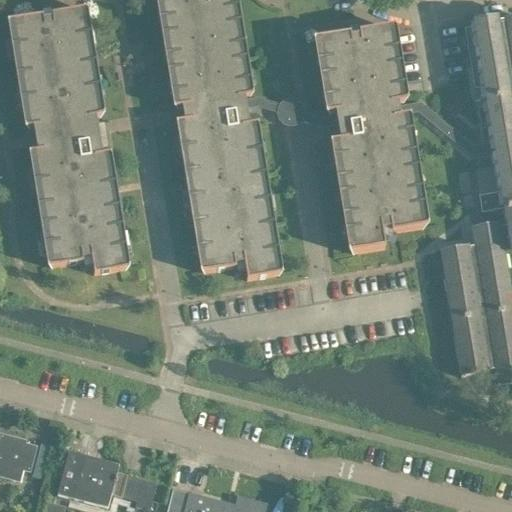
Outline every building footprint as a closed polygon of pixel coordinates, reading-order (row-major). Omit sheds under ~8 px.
[(159,0),(160,1),(161,1),(179,106),(177,106),(177,109),(179,109),(182,109),(183,114),(184,122),(181,123),(180,123),(180,126),(182,126),(205,271),(204,271),(204,274),(206,274),(236,269),(236,266),(244,265),(247,281),(277,277),(279,277),(278,273),(277,274),(253,128),(254,128),(254,125),(253,125),(250,126),(247,110),(258,108),(277,114),(279,121),(288,124),(296,127),(302,122),(323,129),(337,127),(339,142),(336,143),(335,143),(335,146),(337,146),(354,252),(353,252),(353,255),(355,255),(385,250),(382,233),(391,232),(391,235),(421,230),(422,230),(423,230),(422,226),(421,227),(404,121),(405,121),(405,118),(403,118),(400,119),(400,116),(418,113),(470,157),(494,153),(496,165),(500,193),(479,196),(482,213),(503,210),(506,227),(500,228),(499,224),(471,229),(475,248),(468,249),(468,247),(440,251),(445,281),(449,280),(453,303),(449,304),(455,337),(458,337),(462,360),(458,361),(461,378),(489,373),(489,372),(495,371),(495,374),(507,372),(507,373),(511,372),(511,302),(511,294),(507,295),(503,272),(507,271),(504,253),(510,252),(510,254),(511,253),(511,21),(503,23),(503,25),(497,26),(496,20),(473,24),(473,27),(464,29),(474,89),(483,88),(492,144),(474,147),(421,104),(398,107),(398,105),(401,104),(401,105),(403,104),(402,101),(400,101),(389,33),(391,32),(390,29),(389,29),(389,30),(358,34),(359,37),(350,39),(350,36),(320,41),(320,40),(318,41),(319,44),(320,44),(331,113),(330,113),(330,116),(332,116),(335,115),(335,117),(324,119),(305,113),(303,107),(298,102),(296,101),(292,100),(285,101),(280,105),(259,98),(245,101),(245,98),(248,98),(249,98),(249,94),(247,95),(232,0),(159,0)] [(52,269),(53,269),(53,268),(83,263),(83,261),(91,259),(94,276),(124,271),(126,271),(125,268),(124,268),(112,194),(106,158),(107,158),(107,155),(106,155),(105,155),(102,156),(98,128),(97,122),(96,118),(99,117),(99,118),(101,117),(100,114),(99,114),(82,13),(84,13),(83,10),(82,10),(51,15),(52,19),(43,20),(43,17),(13,22),(13,21),(11,22),(12,25),(13,25),(30,126),(28,126),(29,129),(30,129),(33,128),(35,141),(36,145),(37,152),(34,153),(33,153),(33,156),(35,156),(52,265),(51,266),(52,269)] [(0,477),(19,482),(22,471),(30,473),(37,448),(25,445),(26,442),(0,435),(0,436),(0,477)] [(57,495),(107,509),(110,495),(137,502),(135,508),(149,511),(157,485),(117,475),(119,467),(68,454),(57,495)] [(172,498),(168,511),(264,511),(267,505),(237,498),(233,511),(230,511),(225,511),(226,507),(205,502),(206,499),(189,494),(188,502),(172,498)] [(28,503),(25,511),(37,511),(40,506),(28,503)] [(46,503),(43,511),(65,511),(66,508),(46,503)]
